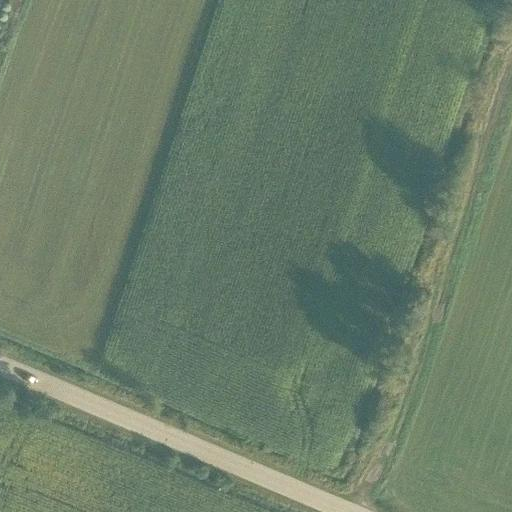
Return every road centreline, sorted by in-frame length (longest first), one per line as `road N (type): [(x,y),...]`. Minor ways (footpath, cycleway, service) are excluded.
road 1 (track): [(361,511),(511,51)]
road 2 (unclassified): [(340,511),(0,368)]
